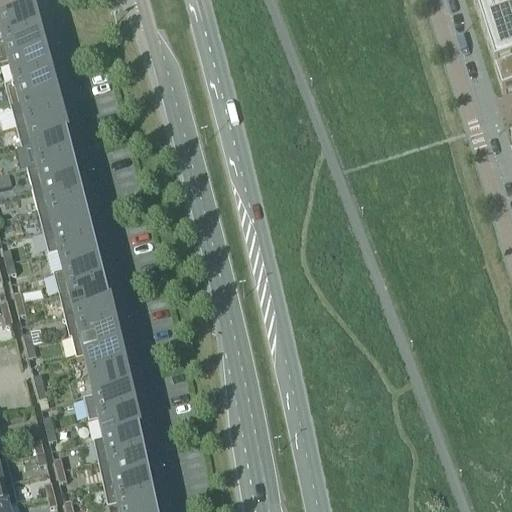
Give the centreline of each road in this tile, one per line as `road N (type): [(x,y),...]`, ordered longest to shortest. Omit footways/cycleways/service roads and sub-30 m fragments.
road 1 (motorway): [(159,0),(269,380),(296,511)]
road 2 (motorway): [(248,0),(347,345),(378,511)]
road 3 (residential): [(54,0),(181,511)]
road 4 (motorway): [(467,511),(433,330),(342,0)]
road 5 (secondary): [(140,0),(266,511)]
road 6 (secondary): [(319,511),(285,327),(196,0)]
road 7 (motorway): [(511,347),(421,0)]
road 8 (residential): [(436,0),(511,239)]
